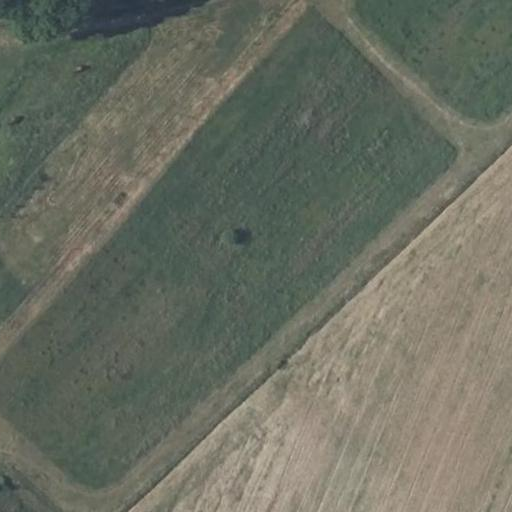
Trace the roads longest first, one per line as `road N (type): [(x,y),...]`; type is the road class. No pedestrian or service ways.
road 1 (track): [(46,511),(0,469),(0,343),(301,0)]
road 2 (track): [(157,0),(0,19)]
